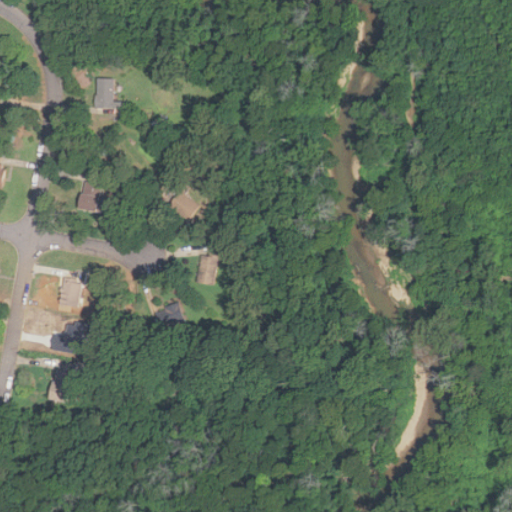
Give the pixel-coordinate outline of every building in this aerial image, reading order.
[(115,79),(97,79),(97,107),(120,108),(120,101),(114,101),(115,79)] [(102,201),(106,184),(86,180),(79,207),(106,213),(108,203),(102,201)] [(170,205),(189,219),(200,204),(180,190),(170,205)] [(215,284),(219,253),(202,251),(198,282),(215,284)] [(60,302),(81,306),(86,281),(65,277),(60,302)] [(186,319),(181,302),(155,310),(161,327),(186,319)] [(58,332),(54,349),(88,356),(94,324),(79,321),(78,325),(70,324),(68,334),(58,332)] [(74,373),(55,369),(49,398),(68,402),(74,373)]
